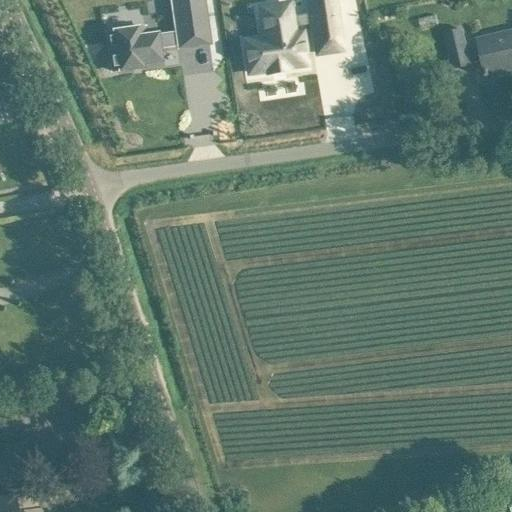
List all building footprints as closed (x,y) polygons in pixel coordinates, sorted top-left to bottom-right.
[(309,0),(312,14),(290,17),(292,27),(313,24),(315,34),(339,31),(334,0),(309,0)] [(154,30),(116,36),(122,74),(143,71),(142,65),(170,61),(169,51),(188,47),(189,49),(219,44),(213,10),(183,15),(186,33),(155,38),(154,30)] [(265,40),(244,43),(249,73),(268,70),(268,72),(288,69),(288,67),(306,65),(301,34),(293,35),(292,27),(290,17),(262,21),(265,40)] [(461,28),(445,32),(453,68),(469,64),(461,28)] [(490,78),(488,71),(510,66),(511,70),(511,69),(511,31),(477,40),(484,71),(486,79),(490,78)] [(44,511),(44,510),(36,511),(33,494),(13,497),(0,498),(0,511),(44,511)]
